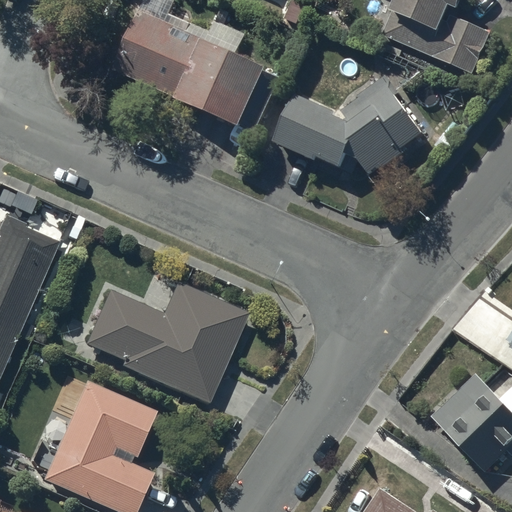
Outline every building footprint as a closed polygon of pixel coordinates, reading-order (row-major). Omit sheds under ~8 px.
[(395,0),(383,29),(474,68),(492,27),(462,14),(467,0),(395,0)] [(208,34),(142,5),(115,64),(180,93),(178,99),(242,127),(268,68),(205,40),(208,34)] [(339,113),(301,96),(279,145),(317,163),(320,158),(345,170),(350,158),(362,162),(371,171),(380,162),(384,166),(407,148),(404,145),(424,130),(399,99),(407,93),(390,73),(344,109),(353,124),(337,119),(339,113)] [(0,376),(58,241),(23,226),(25,221),(5,212),(0,224),(0,376)] [(209,405),(247,315),(176,285),(164,314),(108,291),(85,345),(124,361),(121,367),(209,405)] [(511,387),(498,401),(475,376),(430,418),(482,473),(503,453),(507,456),(511,451),(511,417),(511,416),(511,415),(511,387)] [(157,414),(89,384),(77,411),(63,405),(36,463),(50,469),(46,478),(120,511),(139,511),(157,473),(135,463),(157,414)] [(416,511),(381,488),(365,511),(437,511),(435,510),(434,511),(416,511)] [(31,511),(14,508),(16,502),(0,498),(0,493),(0,492),(0,511),(31,511)]
